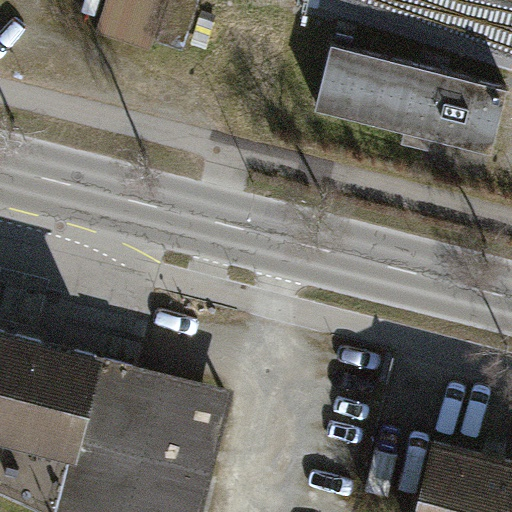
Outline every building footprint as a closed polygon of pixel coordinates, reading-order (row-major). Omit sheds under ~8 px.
[(167,0),(111,0),(100,32),(151,49),(167,0)] [(511,67),(333,35),(320,103),(500,136),(511,67)] [(0,319),(0,430),(78,450),(102,355),(105,345),(0,319)] [(205,511),(237,389),(102,355),(78,450),(63,507),(82,511),(205,511)] [(511,511),(511,450),(430,430),(428,440),(382,428),(367,486),(413,497),(408,511),(511,511)]
